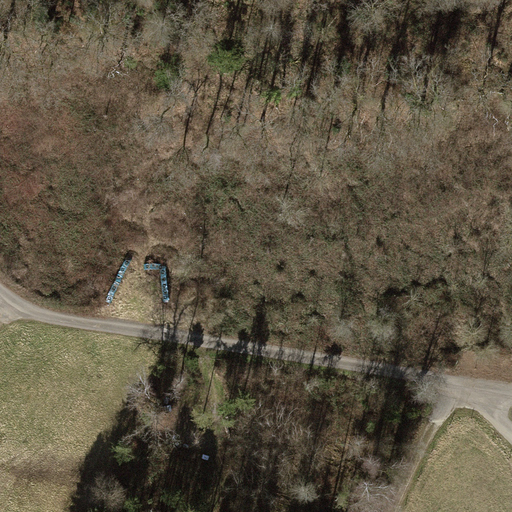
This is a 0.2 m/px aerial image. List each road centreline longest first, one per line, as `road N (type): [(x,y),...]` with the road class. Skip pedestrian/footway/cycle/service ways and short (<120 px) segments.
road 1 (track): [(511,391),(16,307),(0,290)]
road 2 (track): [(386,511),(433,413),(465,384)]
